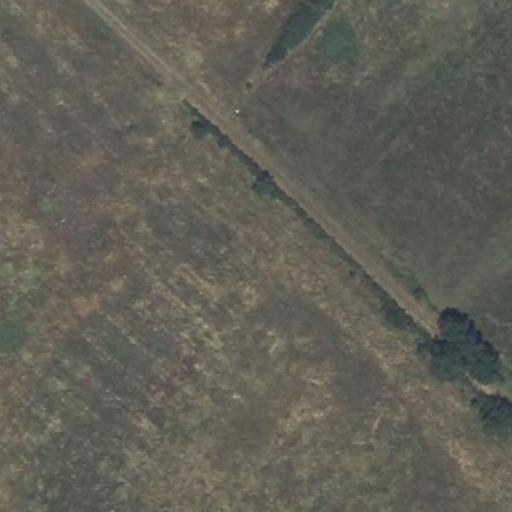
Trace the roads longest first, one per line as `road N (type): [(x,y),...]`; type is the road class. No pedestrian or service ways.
road 1 (track): [(87,0),(511,409)]
road 2 (track): [(188,93),(282,0)]
